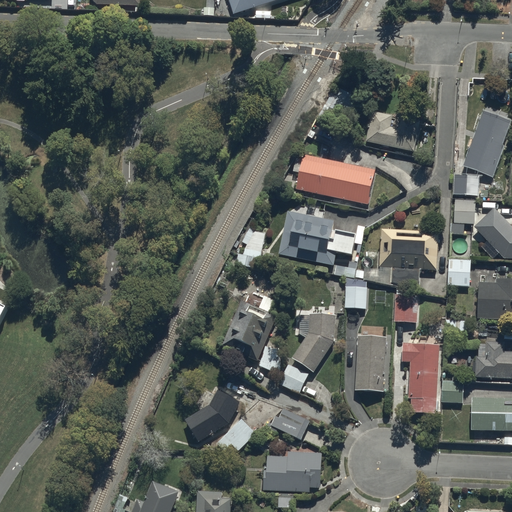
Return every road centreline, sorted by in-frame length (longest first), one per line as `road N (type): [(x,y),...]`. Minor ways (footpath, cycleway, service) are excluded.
road 1 (residential): [(0,22),(511,33)]
road 2 (residential): [(511,466),(384,461)]
